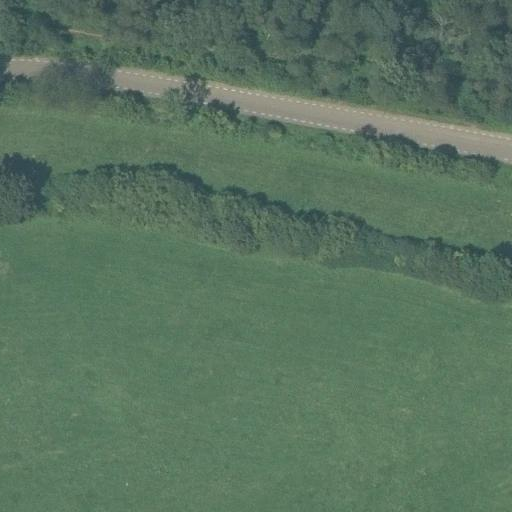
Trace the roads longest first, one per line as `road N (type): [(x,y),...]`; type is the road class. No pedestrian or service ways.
road 1 (tertiary): [(511,149),(155,84),(0,68)]
road 2 (unknown): [(0,14),(511,85)]
